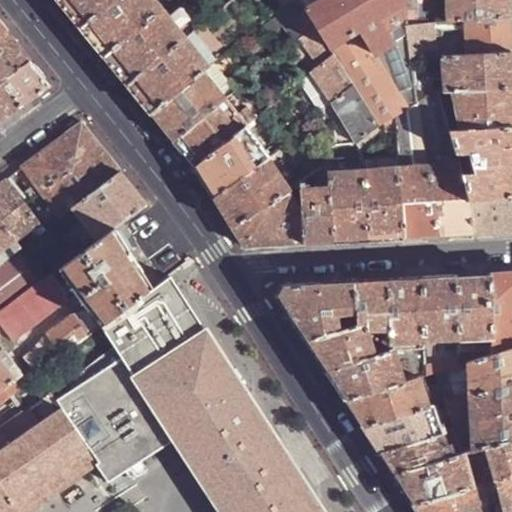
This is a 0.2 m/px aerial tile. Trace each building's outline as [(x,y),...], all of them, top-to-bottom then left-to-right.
[(58,0),(57,1),(71,17),(80,29),(117,0),(58,0)] [(154,0),(117,0),(80,29),(94,46),(104,58),(164,11),(154,0)] [(278,0),(286,10),(287,9),(299,0),(278,0)] [(301,0),(299,0),(287,9),(308,39),(319,30),(310,13),(301,0)] [(329,0),(310,13),(319,30),(338,62),(357,92),(381,130),(387,126),(398,120),(419,107),(412,64),(409,30),(408,0),(329,0)] [(408,0),(409,30),(421,28),(419,0),(408,0)] [(511,0),(448,0),(450,26),(470,24),(511,20),(511,0)] [(189,5),(170,19),(181,32),(200,17),(200,14),(192,6),(189,5)] [(164,11),(104,58),(119,75),(128,86),(188,40),(181,32),(170,19),(164,11)] [(511,20),(470,24),(471,54),(472,59),(511,56),(511,20)] [(421,28),(409,30),(412,64),(432,62),(438,62),(437,54),(434,27),(421,28)] [(319,30),(308,39),(302,43),(327,70),(338,62),(319,30)] [(7,33),(0,37),(0,85),(31,62),(16,44),(7,33)] [(188,40),(128,86),(142,104),(152,116),(203,75),(211,69),(188,40)] [(437,54),(438,62),(444,62),(453,61),(453,53),(437,54)] [(453,61),(444,62),(447,97),(455,96),(511,91),(511,56),(472,59),(464,60),(453,61)] [(0,85),(0,124),(26,105),(51,86),(38,70),(31,62),(0,85)] [(315,79),(334,107),(357,92),(338,62),(327,70),(315,79)] [(432,62),(412,64),(419,107),(421,106),(435,98),(432,62)] [(203,75),(152,116),(165,132),(173,142),(226,102),(203,75)] [(242,77),(230,86),(232,89),(236,94),(248,85),(242,77)] [(300,90),(304,97),(309,93),(305,86),(300,90)] [(232,89),(224,95),(228,100),(236,94),(232,89)] [(511,91),(455,96),(464,135),(511,132),(511,91)] [(357,92),(334,107),(357,146),(381,130),(357,92)] [(429,155),(431,170),(462,167),(460,159),(453,136),(440,98),(439,95),(435,98),(421,106),(429,155)] [(226,102),(173,142),(186,157),(196,170),(248,130),(245,125),(226,102)] [(399,136),(400,172),(423,170),(421,155),(429,155),(421,106),(419,107),(398,120),(399,136)] [(398,120),(387,126),(388,137),(399,136),(398,120)] [(82,121),(15,170),(27,187),(36,180),(43,190),(102,145),(90,130),(82,121)] [(207,188),(215,200),(269,162),(271,160),(248,130),(196,170),(207,188)] [(511,132),(464,135),(453,136),(460,159),(469,158),(469,166),(473,165),(474,178),(465,179),(471,204),(511,200),(511,132)] [(335,137),(328,138),(329,151),(336,151),(335,137)] [(102,145),(43,190),(62,215),(74,206),(122,169),(109,154),(102,145)] [(431,170),(429,155),(421,155),(423,170),(431,170)] [(269,162),(215,200),(226,218),(234,230),(289,194),(269,162)] [(431,170),(439,240),(458,239),(474,238),(471,204),(465,179),(462,167),(431,170)] [(318,175),(319,191),(331,190),(330,178),(329,168),(318,175)] [(122,169),(74,206),(82,216),(91,227),(99,237),(115,225),(148,201),(132,182),(122,169)] [(400,172),(405,242),(423,241),(439,240),(431,170),(423,170),(400,172)] [(365,175),(370,243),(389,242),(405,242),(400,172),(365,175)] [(331,190),(334,245),(354,244),(370,243),(365,175),(330,178),(331,190)] [(0,181),(0,215),(16,236),(34,223),(39,219),(27,203),(7,176),(0,181)] [(43,190),(27,203),(39,219),(46,227),(62,215),(43,190)] [(303,212),(305,247),(323,246),(334,245),(331,190),(319,191),(307,192),(302,192),(303,212)] [(289,194),(234,230),(242,243),(245,250),(263,249),(294,247),(305,247),(303,212),(289,194)] [(511,200),(471,204),(474,238),(511,236),(511,200)] [(0,249),(16,236),(0,215),(0,249)] [(82,216),(74,222),(76,227),(82,234),(91,227),(82,216)] [(39,219),(34,223),(41,231),(46,227),(39,219)] [(99,237),(59,268),(90,308),(103,325),(153,285),(132,252),(115,225),(99,237)] [(0,249),(0,261),(20,247),(23,245),(16,236),(0,249)] [(0,312),(47,277),(25,252),(20,247),(0,261),(0,312)] [(511,271),(504,272),(490,272),(491,338),(492,355),(511,347),(511,271)] [(47,277),(0,312),(0,323),(14,340),(67,300),(62,283),(53,272),(47,277)] [(471,274),(456,274),(458,339),(491,338),(490,272),(471,274)] [(226,441),(264,417),(246,389),(239,392),(181,302),(186,297),(170,273),(153,285),(103,325),(114,342),(174,436),(186,454),(220,431),(226,441)] [(437,275),(421,276),(424,340),(458,339),(456,274),(437,275)] [(403,277),(388,278),(390,328),(391,342),(424,340),(421,276),(403,277)] [(369,279),(354,280),(356,315),(356,325),(367,322),(368,329),(370,329),(390,328),(388,278),(369,279)] [(283,284),(276,294),(294,320),(307,340),(347,328),(345,322),(340,323),(338,317),(356,315),(354,280),(283,284)] [(181,302),(239,392),(246,389),(186,297),(181,302)] [(26,358),(38,373),(103,325),(90,308),(75,313),(49,331),(36,351),(26,358)] [(318,357),(326,370),(375,355),(370,329),(368,329),(367,322),(356,325),(347,328),(307,340),(318,357)] [(390,328),(370,329),(375,355),(391,350),(391,342),(390,328)] [(491,338),(458,339),(459,365),(466,362),(492,355),(491,338)] [(458,339),(424,340),(425,347),(425,375),(436,372),(459,365),(458,339)] [(424,340),(391,342),(391,350),(395,349),(425,347),(424,340)] [(67,376),(71,385),(107,362),(161,445),(174,436),(114,342),(67,376)] [(0,403),(28,381),(0,345),(0,403)] [(425,347),(395,349),(403,382),(419,377),(425,375),(425,347)] [(511,347),(492,355),(466,362),(469,396),(511,384),(511,347)] [(375,355),(326,370),(336,385),(345,399),(403,382),(395,349),(391,350),(375,355)] [(24,511),(97,463),(107,478),(161,445),(107,362),(71,385),(54,396),(51,392),(0,427),(0,511),(24,511)] [(459,365),(436,372),(439,382),(446,400),(446,402),(469,396),(466,362),(459,365)] [(403,382),(345,399),(354,412),(363,425),(428,405),(422,387),(419,377),(403,382)] [(439,382),(422,387),(428,405),(434,404),(446,400),(439,382)] [(511,384),(469,396),(472,449),(474,449),(486,445),(511,437),(511,384)] [(469,396),(446,402),(455,429),(463,452),(472,449),(469,396)] [(446,400),(434,404),(443,433),(455,429),(446,402),(446,400)] [(428,405),(363,425),(372,439),(380,452),(443,433),(434,404),(428,405)] [(220,431),(186,454),(223,511),(278,511),(290,505),(288,501),(309,488),(264,417),(226,441),(220,431)] [(455,429),(443,433),(451,456),(463,452),(455,429)] [(443,433),(380,452),(392,470),(394,473),(451,456),(443,433)] [(511,437),(486,445),(494,480),(511,473),(511,437)] [(486,445),(474,449),(483,483),(494,480),(486,445)] [(473,486),(483,483),(474,449),(472,449),(463,452),(473,486)] [(451,456),(394,473),(396,476),(414,505),(473,486),(463,452),(451,456)] [(511,511),(511,473),(494,480),(501,504),(502,511),(511,511)] [(494,480),(483,483),(488,501),(490,506),(501,504),(494,480)] [(483,483),(473,486),(477,504),(488,501),(483,483)] [(414,505),(413,506),(417,511),(478,511),(477,504),(473,486),(414,505)] [(324,511),(309,488),(288,501),(290,505),(278,511),(324,511)]
